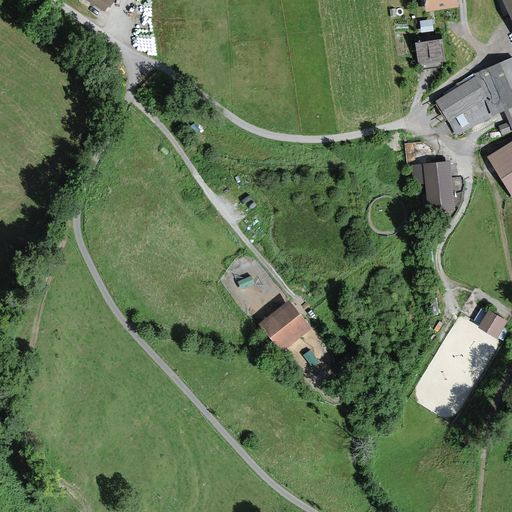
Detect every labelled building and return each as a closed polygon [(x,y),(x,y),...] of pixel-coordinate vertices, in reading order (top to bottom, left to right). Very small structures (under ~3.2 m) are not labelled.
[(86,0),(104,11),(108,6),(110,7),(114,0),(86,0)] [(457,0),(423,0),(425,11),(458,6),(457,0)] [(511,0),(501,0),(511,23),(511,0)] [(443,66),(442,61),(445,61),(441,34),(434,35),(432,19),(419,21),(421,30),(416,30),(417,37),(414,37),(417,65),(421,64),(422,69),(443,66)] [(502,106),(511,102),(511,57),(474,74),(476,76),(435,101),(456,135),(490,118),(488,115),(480,102),(485,99),(492,116),(504,111),(502,106)] [(509,122),(498,126),(502,135),(511,130),(511,102),(502,106),(504,111),(509,122)] [(435,141),(422,134),(418,141),(431,149),(435,141)] [(511,140),(486,156),(511,197),(511,140)] [(450,160),(411,165),(413,185),(425,183),(428,213),(456,210),(450,160)] [(312,328),(289,299),(258,324),(281,352),(312,328)] [(489,309),(487,311),(481,307),(474,320),(480,324),(478,327),(497,339),(502,330),(508,321),(489,309)]
